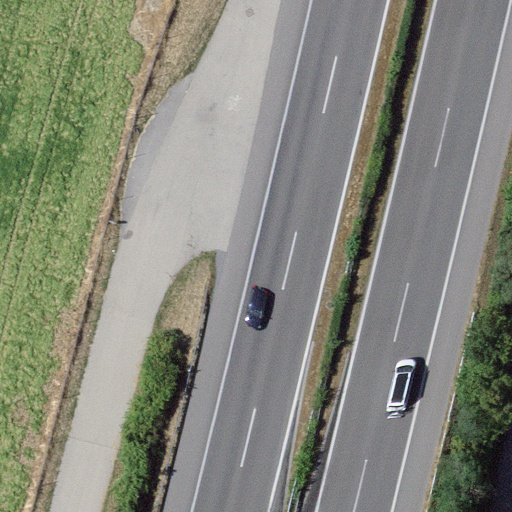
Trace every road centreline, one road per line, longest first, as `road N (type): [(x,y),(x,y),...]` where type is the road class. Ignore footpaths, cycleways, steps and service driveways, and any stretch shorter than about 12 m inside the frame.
road 1 (motorway): [(350,0),(231,511)]
road 2 (motorway): [(355,511),(474,0)]
